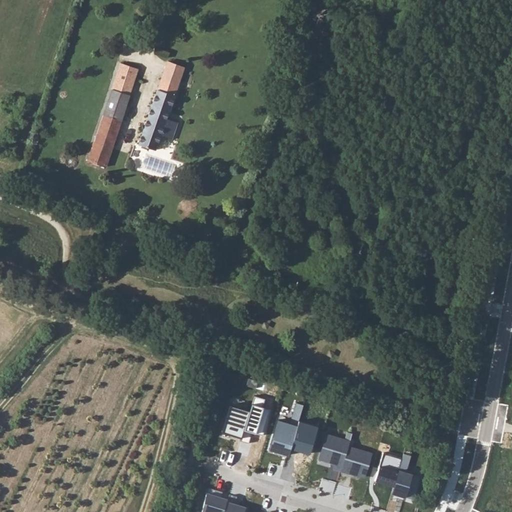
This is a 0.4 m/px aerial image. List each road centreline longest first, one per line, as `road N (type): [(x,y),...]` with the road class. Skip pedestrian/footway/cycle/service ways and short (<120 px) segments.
road 1 (residential): [(464,511),(497,377)]
road 2 (residential): [(334,511),(206,469)]
road 3 (unknown): [(170,0),(135,126)]
